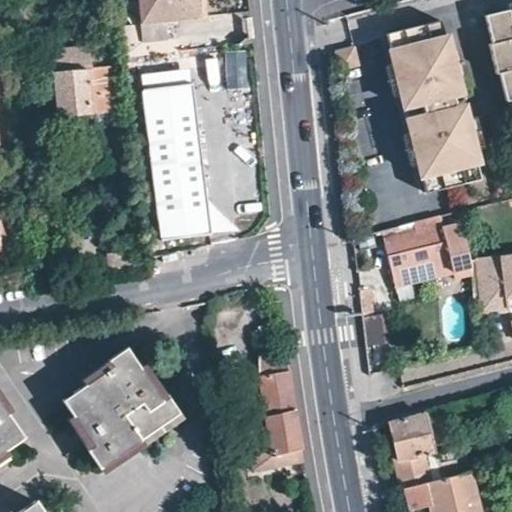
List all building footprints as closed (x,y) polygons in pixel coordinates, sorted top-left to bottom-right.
[(143,0),(135,0),(118,2),(124,56),(143,54),(142,43),(140,23),(145,22),(143,0)] [(143,0),(145,22),(165,21),(206,17),(204,0),(143,0)] [(511,10),(508,12),(507,6),(483,12),(490,39),(488,40),(495,69),(498,69),(504,96),(511,94),(511,10)] [(451,47),(446,29),(443,30),(439,13),(382,28),(386,44),(384,44),(388,62),(395,90),(399,104),(407,102),(410,114),(402,116),(405,131),(412,159),(416,175),(421,174),(424,189),(479,175),(475,160),(478,159),(475,144),(468,116),(457,74),(451,47)] [(167,41),(165,21),(145,22),(140,23),(142,43),(167,41)] [(167,41),(142,43),(143,54),(169,52),(167,41)] [(349,41),(332,45),(337,66),(354,62),(349,41)] [(466,72),(459,44),(451,47),(457,74),(466,72)] [(247,53),(226,52),(225,90),(247,90),(247,53)] [(59,131),(112,124),(107,80),(92,81),(89,60),(51,65),(59,131)] [(395,90),(388,62),(381,64),(387,92),(395,90)] [(191,67),(142,74),(143,87),(193,81),(191,67)] [(207,194),(193,81),(143,87),(162,239),(212,232),(207,194)] [(483,142),(476,114),(468,116),(475,144),(483,142)] [(412,159),(405,131),(398,133),(404,161),(412,159)] [(243,230),(207,194),(212,232),(212,234),(243,230)] [(408,235),(445,225),(443,216),(406,226),(408,235)] [(458,223),(445,225),(408,235),(406,226),(384,231),(395,279),(454,264),(468,261),(467,257),(458,223)] [(511,250),(467,257),(468,261),(469,266),(472,301),(478,300),(511,295),(511,315),(510,316),(511,326),(511,250)] [(511,295),(478,300),(479,309),(511,304),(511,295)] [(367,348),(390,344),(385,316),(362,320),(367,348)] [(257,373),(263,410),(264,419),(246,422),(254,469),(273,467),(272,453),(302,449),(293,390),(292,382),(287,348),(274,350),(271,326),(256,327),(257,373)] [(105,462),(172,416),(128,353),(62,399),(105,462)] [(0,452),(22,438),(0,406),(0,452)] [(245,414),(246,422),(264,419),(263,410),(245,414)] [(394,459),(401,488),(424,483),(438,479),(431,448),(424,419),(423,414),(387,423),(396,458),(394,459)] [(441,415),(424,419),(431,448),(448,444),(441,415)] [(273,467),(304,463),(302,449),(272,453),(273,467)] [(491,511),(481,468),(470,471),(479,511),(491,511)] [(438,479),(424,483),(405,488),(410,509),(429,504),(431,511),(479,511),(470,471),(438,479)] [(43,511),(35,500),(16,511),(43,511)]
